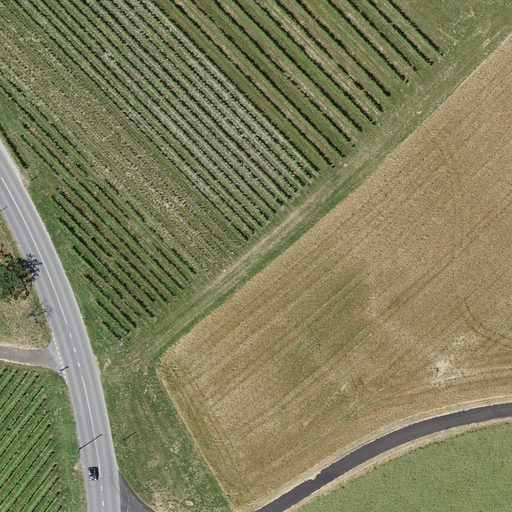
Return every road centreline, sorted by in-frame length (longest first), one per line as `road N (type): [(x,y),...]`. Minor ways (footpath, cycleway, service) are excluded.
road 1 (tertiary): [(104,511),(82,357),(43,256),(0,177)]
road 2 (track): [(278,511),(455,429),(511,421)]
